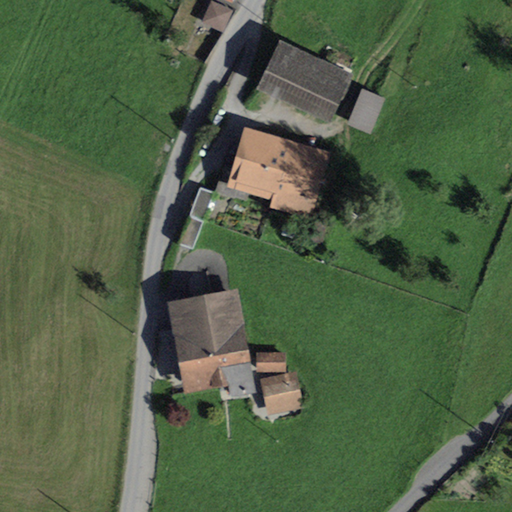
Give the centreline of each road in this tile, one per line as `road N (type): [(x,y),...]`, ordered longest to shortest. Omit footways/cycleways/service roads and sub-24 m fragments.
road 1 (residential): [(127,511),(159,215),(194,105),(250,0)]
road 2 (unclassified): [(397,511),(511,402)]
